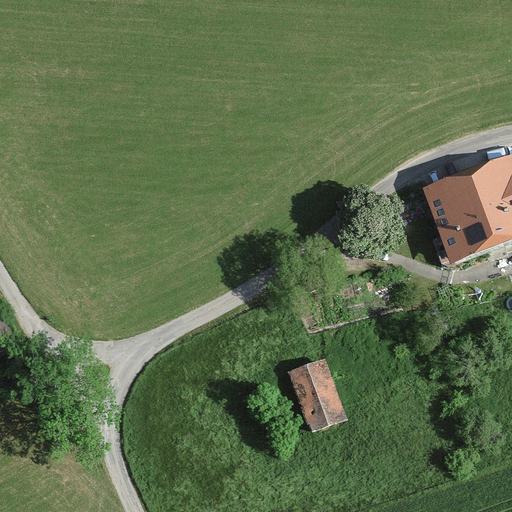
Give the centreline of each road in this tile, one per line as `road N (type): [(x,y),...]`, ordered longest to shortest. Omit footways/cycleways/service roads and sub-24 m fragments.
road 1 (unclassified): [(511,137),(428,161),(150,341)]
road 2 (unclassified): [(103,440),(33,337)]
